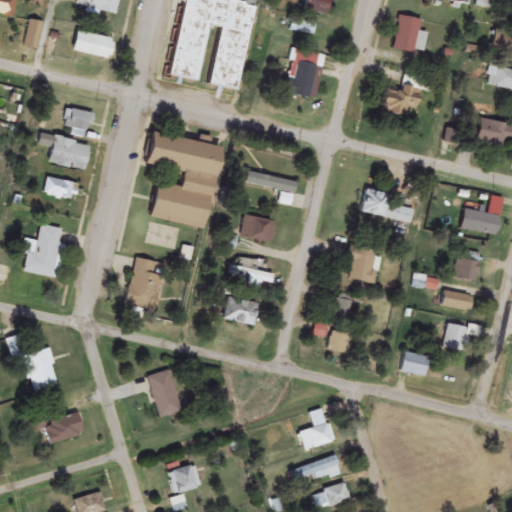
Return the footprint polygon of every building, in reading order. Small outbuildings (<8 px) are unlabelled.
[(15,0),(0,0),(0,20),(10,23),(15,0)] [(75,0),(74,8),(114,17),(118,0),(75,0)] [(235,93),(253,0),(180,0),(165,78),(194,84),(205,28),(215,30),(204,87),(235,93)] [(328,0),(303,0),(300,11),(323,18),(328,0)] [(413,55),(419,22),(398,18),(391,51),(413,55)] [(315,35),(315,20),(292,19),(291,34),(315,35)] [(21,48),(35,53),(43,26),(29,22),(21,48)] [(105,61),(108,40),(73,34),(70,55),(105,61)] [(316,54),(290,50),(283,96),(309,100),(316,54)] [(511,73),(491,69),(487,88),(511,93),(511,73)] [(407,109),(413,111),(418,93),(400,87),(398,95),(384,91),(378,111),(404,119),(407,109)] [(60,124),(82,137),(91,121),(69,108),(60,124)] [(473,142),(504,151),(510,129),(478,121),(473,142)] [(45,165),(80,174),(87,148),(39,135),(35,148),(48,151),(45,165)] [(199,231),(215,148),(145,135),(139,166),(177,174),(174,188),(152,184),(145,220),(199,231)] [(239,168),(243,149),(232,146),(228,166),(239,168)] [(411,225),(413,211),(384,205),(386,196),(362,191),(358,215),(411,225)] [(269,245),(272,224),(242,218),(238,239),(269,245)] [(63,247),(56,246),(59,231),(38,227),(35,244),(26,242),(19,274),(56,281),(63,247)] [(367,237),(390,242),(392,232),(370,227),(367,237)] [(375,250),(347,249),(347,263),(350,263),(349,284),(374,284),(375,250)] [(479,256),(459,251),(452,281),(472,286),(479,256)] [(155,313),(165,268),(133,261),(123,306),(155,313)] [(471,300),(442,292),(437,307),(467,315),(471,300)] [(349,297),(333,297),(333,318),(349,318),(349,297)] [(251,329),(256,306),(225,298),(219,321),(251,329)] [(326,353),(345,355),(347,335),(326,333),(327,327),(313,326),(311,337),(327,339),(326,353)] [(441,349),(462,355),(469,332),(447,326),(441,349)] [(29,394),(56,388),(47,351),(25,356),(20,337),(5,341),(9,360),(20,358),(29,394)] [(398,374),(424,379),(428,359),(401,354),(398,374)] [(145,378),(157,421),(179,415),(168,372),(145,378)] [(40,426),(47,448),(81,437),(74,416),(40,426)] [(332,443),(327,425),(297,434),(302,452),(332,443)] [(290,482),(337,470),(335,460),(288,471),(290,482)] [(199,490),(193,467),(167,474),(173,497),(199,490)] [(328,510),(348,503),(342,485),(322,492),(328,510)] [(73,511),(102,511),(99,495),(71,502),(73,511)] [(169,503),(171,511),(182,511),(184,511),(181,499),(169,503)]
